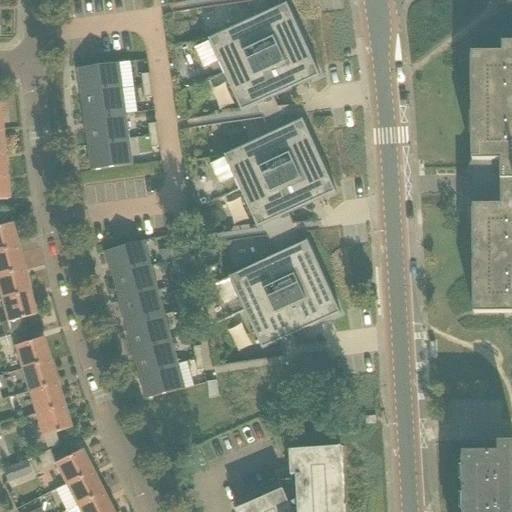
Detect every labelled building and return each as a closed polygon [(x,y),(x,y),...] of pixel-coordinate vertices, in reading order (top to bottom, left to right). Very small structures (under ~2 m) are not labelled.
[(242,113),(243,112),(258,106),(264,121),(281,113),(274,98),(320,77),(287,4),(277,9),(271,11),(265,0),(258,0),(249,4),(255,19),(209,40),(219,63),(207,69),(212,80),(224,74),(242,113)] [(511,44),(504,44),(504,54),(473,54),(474,162),(502,162),(502,206),(474,207),(475,314),(511,313),(511,44)] [(102,76),(102,60),(79,60),(79,76),(102,76)] [(152,74),(143,75),(145,87),(153,86),(152,74)] [(102,91),(102,78),(79,78),(79,91),(102,91)] [(147,99),(155,98),(153,86),(145,87),(147,99)] [(102,108),(102,94),(79,94),(79,108),(102,108)] [(258,229),(259,229),(259,228),(262,228),(274,222),(280,236),(296,230),(289,214),(336,193),(303,120),(287,128),(281,113),(264,121),(271,135),(225,156),(235,179),(240,190),(258,229)] [(104,130),(104,115),(80,115),(80,130),(104,130)] [(152,137),(160,136),(158,124),(150,125),(152,137)] [(160,136),(152,137),(153,149),(161,148),(160,136)] [(291,336),(338,315),(306,242),(302,244),(296,230),(280,236),(274,222),(262,228),(274,256),(227,276),(259,350),(276,343),(283,359),(298,352),(291,336)] [(10,225),(0,227),(0,251),(16,248),(10,225)] [(145,242),(105,253),(111,278),(151,267),(145,242)] [(0,251),(0,276),(22,270),(16,248),(0,251)] [(178,249),(170,250),(172,262),(172,261),(179,260),(180,260),(178,249)] [(173,273),(181,272),(180,261),(180,260),(179,260),(172,261),(172,262),(173,273)] [(151,267),(111,278),(118,302),(158,291),(151,267)] [(0,276),(0,297),(1,301),(28,293),(22,270),(0,276)] [(158,291),(118,302),(125,327),(165,316),(158,291)] [(22,319),(34,316),(28,293),(1,301),(7,322),(1,324),(5,338),(26,332),(22,319)] [(186,311),(185,299),(177,300),(178,312),(179,312),(186,311)] [(180,324),(188,322),(186,311),(179,312),(178,312),(180,324)] [(165,316),(125,327),(132,351),(172,340),(165,316)] [(21,370),(48,362),(41,339),(14,347),(21,370)] [(172,340),(132,351),(138,376),(178,365),(172,340)] [(194,348),(195,360),(204,358),(202,347),(194,348)] [(205,370),(204,358),(195,360),(197,371),(205,370)] [(28,393),(55,384),(48,362),(21,370),(28,393)] [(178,365),(138,376),(145,401),(185,390),(178,365)] [(28,393),(35,415),(62,407),(55,384),(28,393)] [(42,438),(69,429),(62,407),(35,415),(42,438)] [(511,511),(511,444),(511,443),(499,444),(499,454),(464,454),(464,468),(467,468),(467,482),(464,482),(464,497),(467,497),(467,511),(464,511),(511,511)] [(345,511),(342,456),(336,457),(335,449),(291,452),(290,452),(290,453),(291,464),(292,486),(236,511),(345,511)] [(54,464),(65,486),(91,473),(80,451),(54,464)] [(6,483),(31,474),(27,462),(2,472),(6,483)] [(75,507),(101,494),(91,473),(65,486),(75,507)] [(110,511),(101,494),(75,507),(78,511),(110,511)]
